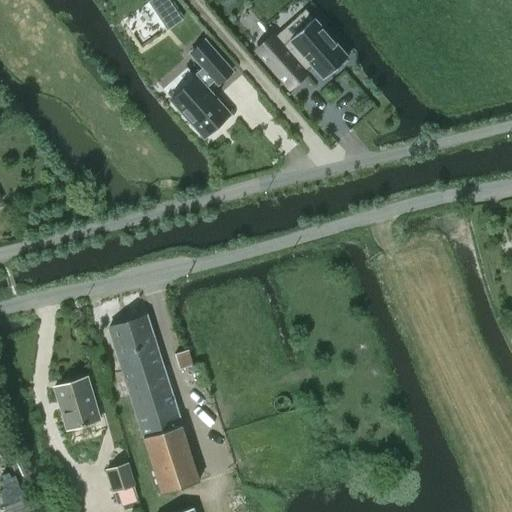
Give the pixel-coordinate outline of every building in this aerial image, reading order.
[(168,29),(183,19),(170,0),(150,0),(149,1),(168,29)] [(272,32),(252,50),(289,91),(309,74),(306,70),(310,66),(322,79),(346,58),(312,19),(284,45),(272,32)] [(195,76),(170,98),(204,137),(229,115),(205,88),(214,80),(218,84),(232,71),(204,39),(189,52),(202,67),(193,74),(195,76)] [(201,479),(180,416),(148,314),(109,327),(137,416),(163,493),(201,479)] [(180,369),(191,366),(187,350),(175,353),(180,369)] [(101,419),(88,376),(55,386),(68,428),(82,424),(83,426),(86,424),(86,423),(101,419)] [(107,469),(114,490),(135,484),(129,463),(107,469)]
